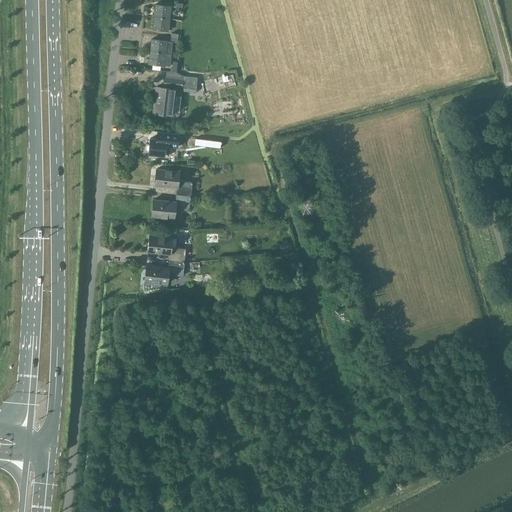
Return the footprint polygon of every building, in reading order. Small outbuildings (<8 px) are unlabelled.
[(155,5),(154,17),(169,19),(171,7),(155,5)] [(154,17),(152,30),(168,31),(169,19),(154,17)] [(167,41),(151,39),(150,51),(166,53),(171,54),(173,42),(170,42),(167,41)] [(164,66),(166,53),(150,51),(148,64),(164,66)] [(183,76),(183,80),(182,85),(182,87),(181,92),(195,94),(198,77),(183,76)] [(182,87),(182,85),(183,80),(165,78),(164,85),(182,87)] [(154,100),(157,100),(155,114),(173,116),(176,89),(156,86),(154,100)] [(163,156),(164,156),(169,156),(170,147),(177,148),(179,134),(157,131),(156,139),(150,138),(148,154),(163,156)] [(192,171),(192,173),(199,174),(199,159),(182,159),(181,170),(192,171)] [(177,188),(177,195),(191,197),(193,183),(178,181),(179,172),(157,170),(155,186),(177,188)] [(235,193),(236,185),(226,184),(225,192),(235,193)] [(175,219),(176,209),(190,211),(191,197),(177,195),(176,202),(153,199),(152,217),(175,219)] [(214,234),(202,234),(202,242),(214,242),(214,234)] [(170,254),(170,261),(185,262),(186,249),(171,247),(172,238),(150,235),(148,251),(170,254)] [(169,268),(147,265),(145,282),(167,284),(168,274),(183,276),(185,262),(170,261),(169,268)]
